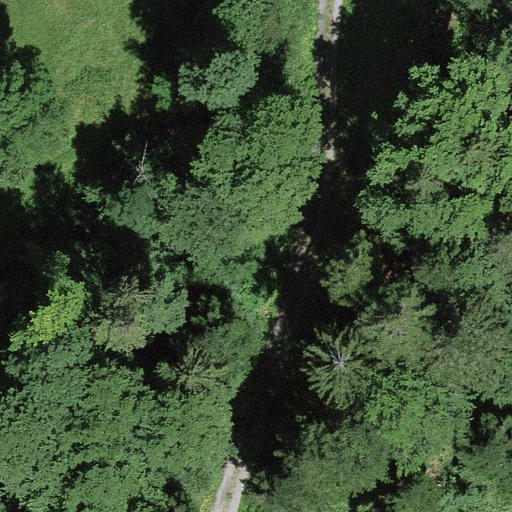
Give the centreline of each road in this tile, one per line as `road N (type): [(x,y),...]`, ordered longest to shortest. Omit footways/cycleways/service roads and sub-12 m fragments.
road 1 (track): [(219,511),(269,372),(316,200),(324,0)]
road 2 (track): [(0,210),(138,98),(220,0)]
